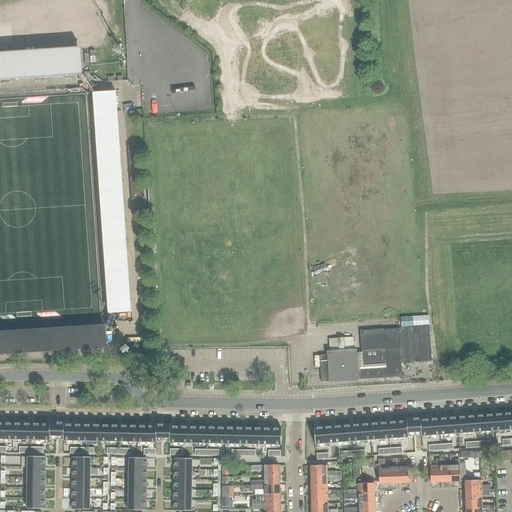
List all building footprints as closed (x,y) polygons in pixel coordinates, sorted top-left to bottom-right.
[(108,320),(132,318),(119,97),(95,99),(108,320)] [(142,146),(130,147),(131,173),(143,172),(142,146)] [(133,206),(133,217),(145,217),(146,206),(133,206)] [(257,222),(255,231),(274,235),(275,233),(276,226),(257,222)] [(285,243),(289,244),(291,244),(294,244),(295,225),(286,224),(285,243)] [(295,225),(294,244),(300,245),(303,245),(304,226),(295,225)] [(304,226),(303,245),(306,245),(312,246),(313,227),(304,226)] [(313,227),(312,246),(318,246),(321,247),(322,227),(313,227)] [(322,227),(321,247),(324,247),(330,247),(332,228),(322,227)] [(332,228),(330,247),(336,248),(339,248),(341,229),(332,228)] [(341,229),(339,248),(342,248),(348,249),(350,230),(341,229)] [(350,230),(348,249),(354,250),(357,250),(359,231),(350,230)] [(255,231),(253,240),(272,244),(273,238),(274,235),(255,231)] [(359,231),(357,250),(360,250),(366,251),(368,231),(359,231)] [(368,231),(366,251),(372,251),(375,251),(377,232),(368,231)] [(377,232),(375,251),(378,252),(384,252),(386,233),(377,232)] [(386,233),(384,252),(390,253),(393,253),(395,234),(386,233)] [(395,234),(393,253),(396,253),(402,254),(404,235),(395,234)] [(253,240),(251,249),(270,253),(271,250),(272,244),(253,240)] [(251,249),(249,257),(268,262),(269,256),(270,253),(251,249)] [(249,257),(247,266),(266,271),(266,268),(268,262),(249,257)] [(384,270),(383,274),(403,275),(403,266),(384,265),(384,270)] [(247,266),(245,275),(264,279),(265,273),(266,271),(247,266)] [(383,280),(383,282),(402,283),(403,275),(383,274),(383,280)] [(245,275),(243,284),(262,288),(262,285),(264,279),(245,275)] [(383,286),(383,291),(402,292),(402,283),(383,282),(383,286)] [(243,284),(241,293),(260,297),(261,291),(262,288),(243,284)] [(382,296),(382,299),(401,300),(402,292),(383,291),(382,296)] [(241,293),(239,302),(258,306),(258,303),(260,297),(241,293)] [(382,302),(382,308),(401,309),(401,300),(382,299),(382,302)] [(239,302),(237,311),(241,311),(245,312),(248,313),(252,314),(256,315),(257,309),(258,306),(239,302)] [(381,313),(381,316),(400,317),(401,309),(382,308),(381,313)] [(381,319),(381,325),(400,326),(400,317),(381,316),(381,319)] [(381,330),(380,333),(400,334),(400,326),(381,325),(381,330)] [(107,332),(0,337),(0,360),(108,355),(107,332)] [(380,336),(380,342),(384,342),(387,342),(391,342),(395,343),(399,343),(400,334),(380,333),(380,336)] [(231,334),(227,352),(236,354),(240,336),(231,334)] [(240,336),(236,354),(244,356),(248,338),(240,336)] [(248,338),(244,356),(252,358),(256,340),(248,338)] [(256,340),(252,358),(260,360),(264,342),(256,340)] [(264,342),(260,360),(269,362),(273,344),(264,342)] [(273,344),(269,362),(277,364),(281,345),(273,344)] [(281,345),(277,364),(285,365),(289,347),(281,345)] [(289,347),(285,365),(293,367),(297,349),(289,347)] [(297,349),(293,367),(302,369),(306,351),(304,351),(297,349)] [(306,351),(302,369),(310,371),(314,353),(307,352),(306,351)] [(314,353),(310,371),(318,373),(322,355),(314,353)] [(322,355),(318,373),(326,375),(330,357),(328,356),(322,355)] [(330,357),(326,375),(335,377),(339,359),(332,357),(330,357)] [(389,359),(387,360),(389,378),(397,378),(396,359),(389,359)] [(379,360),(370,361),(372,379),(380,379),(379,360)] [(385,360),(379,360),(380,379),(389,378),(387,360),(385,360)] [(360,361),(353,362),(354,381),(363,380),(362,361),(360,361)] [(364,361),(362,361),(363,380),(372,379),(370,361),(364,361)] [(511,412),(495,414),(496,431),(511,429),(511,412)] [(495,414),(476,416),(477,432),(496,431),(495,414)] [(476,416),(458,417),(459,434),(477,432),(476,416)] [(458,417),(439,418),(441,435),(459,434),(458,417)] [(406,421),(405,421),(406,434),(413,433),(417,433),(421,433),(419,418),(412,419),(406,419),(406,421)] [(420,418),(419,418),(421,433),(421,437),(422,436),(441,435),(439,418),(421,420),(421,418),(420,418)] [(405,421),(387,422),(388,439),(407,438),(406,434),(405,421)] [(0,422),(0,439),(13,440),(13,423),(0,422)] [(50,424),(49,436),(50,436),(57,436),(63,436),(64,436),(64,424),(64,422),(57,422),(50,422),(50,424)] [(387,422),(369,424),(370,440),(388,439),(387,422)] [(13,423),(13,440),(31,440),(31,423),(13,423)] [(31,423),(31,440),(50,441),(50,436),(49,436),(50,424),(31,423)] [(63,436),(63,441),(82,441),(82,424),(64,424),(64,436),(63,436)] [(82,424),(82,441),(101,442),(101,425),(82,424)] [(156,426),(155,438),(157,438),(163,438),(169,438),(170,439),(171,426),(171,424),(163,424),(156,424),(156,426)] [(369,424),(350,425),(352,442),(370,440),(369,424)] [(101,425),(101,442),(119,442),(119,425),(101,425)] [(119,425),(119,442),(137,442),(138,426),(119,425)] [(350,425),(332,426),(333,443),(352,442),(350,425)] [(138,426),(137,442),(156,443),(157,438),(155,438),(156,426),(138,426)] [(169,438),(169,443),(188,443),(189,427),(171,426),(170,439),(169,438)] [(332,426),(314,428),(315,444),(333,443),(332,426)] [(189,427),(188,443),(207,444),(207,427),(189,427)] [(207,427),(207,444),(225,444),(225,427),(207,427)] [(225,427),(225,444),(243,444),(244,428),(225,427)] [(244,428),(243,444),(262,445),(262,428),(244,428)] [(262,428),(262,445),(281,445),(281,428),(262,428)] [(439,455),(439,456),(436,456),(436,459),(439,459),(440,483),(441,483),(441,482),(443,482),(443,483),(450,483),(449,466),(445,466),(445,455),(439,455)] [(28,457),(27,468),(45,468),(45,457),(28,457)] [(73,457),(72,468),(90,468),(90,458),(73,457)] [(129,458),(129,469),(147,469),(147,458),(129,458)] [(192,459),(174,459),(174,469),(192,470),(192,459)] [(378,468),(379,481),(379,484),(382,484),(382,485),(389,484),(388,467),(384,467),(384,460),(378,460),(378,464),(375,465),(374,459),(369,459),(370,468),(378,468)] [(394,467),(388,467),(389,484),(397,484),(397,483),(399,483),(398,459),(393,459),(394,464),(394,467)] [(408,467),(403,467),(403,459),(398,459),(399,483),(399,484),(399,483),(402,483),(402,484),(408,484),(408,467)] [(439,459),(436,459),(436,466),(430,466),(430,483),(438,483),(438,482),(440,482),(440,483),(439,459)] [(465,463),(459,464),(459,460),(455,460),(455,465),(449,466),(450,483),(457,482),(457,481),(460,481),(460,479),(466,479),(465,463)] [(279,465),(274,465),(251,466),(251,471),(263,471),(263,476),(280,475),(280,468),(279,468),(279,465)] [(310,466),(310,473),(311,473),(311,475),(310,475),(310,476),(336,475),(336,472),(336,471),(329,472),(329,470),(327,470),(327,465),(310,466)] [(27,468),(27,478),(45,478),(45,468),(27,468)] [(72,468),(72,478),(90,479),(90,468),(72,468)] [(129,469),(129,479),(146,479),(147,469),(129,469)] [(192,470),(174,469),(174,480),(192,480),(192,470)] [(251,481),(251,486),(280,485),(280,484),(279,484),(279,482),(280,482),(280,475),(263,476),(263,481),(251,481)] [(310,478),(310,485),(328,485),(327,481),(336,480),(336,475),(310,476),(311,476),(311,478),(310,478)] [(27,478),(27,488),(45,488),(45,478),(27,478)] [(72,478),(72,489),(90,489),(90,479),(72,478)] [(129,479),(128,489),(146,490),(146,479),(129,479)] [(192,480),(174,480),(174,490),(191,490),(192,480)] [(465,490),(465,491),(489,490),(493,490),(495,490),(495,487),(489,487),(489,485),(481,485),(481,480),(464,481),(464,488),(465,488),(466,490),(465,490)] [(361,484),(357,484),(358,490),(348,490),(348,491),(348,494),(375,493),(374,493),(374,491),(375,491),(374,483),(373,483),(369,483),(361,484)] [(263,490),(263,495),(281,494),(280,487),(279,487),(279,485),(280,485),(251,486),(252,491),(263,490)] [(311,495),(330,495),(337,494),(337,491),(330,491),(328,491),(328,485),(310,485),(311,493),(312,492),(312,495),(311,495)] [(27,488),(27,498),(45,498),(45,488),(27,488)] [(72,489),(72,499),(90,499),(90,489),(72,489)] [(128,489),(128,500),(146,500),(146,490),(128,489)] [(191,490),(174,490),(173,500),(191,500),(191,490)] [(482,496),(489,496),(489,493),(489,490),(465,491),(466,491),(466,493),(465,493),(465,500),(482,500),(482,496)] [(348,494),(343,494),(343,497),(348,497),(348,498),(358,498),(358,503),(375,503),(375,496),(374,496),(374,494),(375,494),(375,493),(348,494)] [(252,505),(261,505),(281,504),(281,503),(280,504),(280,501),(281,501),(281,494),(263,495),(264,499),(251,500),(252,505)] [(311,505),(328,504),(328,498),(330,498),(330,495),(311,495),(312,495),(312,497),(311,497),(311,505)] [(27,498),(27,509),(45,509),(45,498),(27,498)] [(72,499),(72,510),(90,510),(90,499),(72,499)] [(128,500),(128,510),(146,511),(146,500),(128,500)] [(191,500),(173,500),(173,511),(191,511),(191,500)] [(465,510),(489,509),(489,506),(489,505),(482,506),(482,500),(465,500),(465,507),(466,507),(466,510),(465,510)] [(358,503),(358,508),(344,508),(343,511),(374,511),(374,510),(375,510),(375,503),(358,503)]
